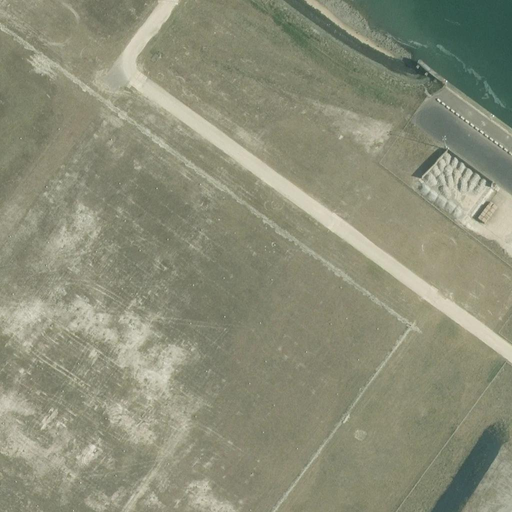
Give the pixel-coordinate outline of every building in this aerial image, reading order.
[(437,124),(428,136),(436,143),(446,131),(437,124)] [(511,277),(507,275),(497,289),(506,296),(511,286),(511,277)] [(183,387),(189,377),(183,373),(177,383),(183,387)] [(144,392),(155,396),(158,387),(148,383),(144,392)] [(504,430),(511,421),(502,414),(495,424),(504,430)]
